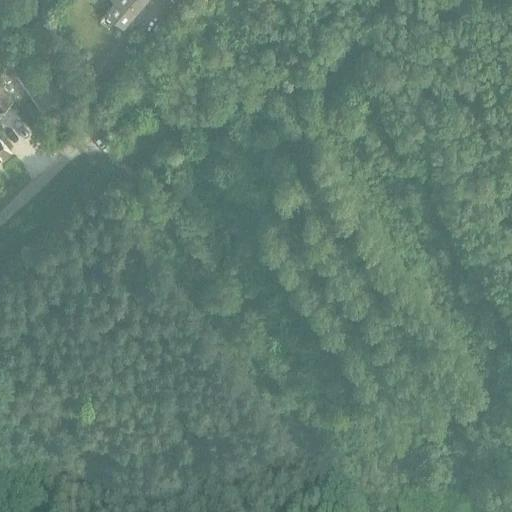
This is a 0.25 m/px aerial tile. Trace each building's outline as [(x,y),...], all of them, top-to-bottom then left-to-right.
[(107,11),(124,25),(144,0),(112,0),(115,2),(107,11)] [(0,80),(2,84),(11,78),(0,62),(0,80)] [(17,74),(41,106),(54,97),(30,64),(17,74)] [(0,108),(11,100),(0,84),(0,108)] [(0,156),(9,149),(0,136),(0,156)]
